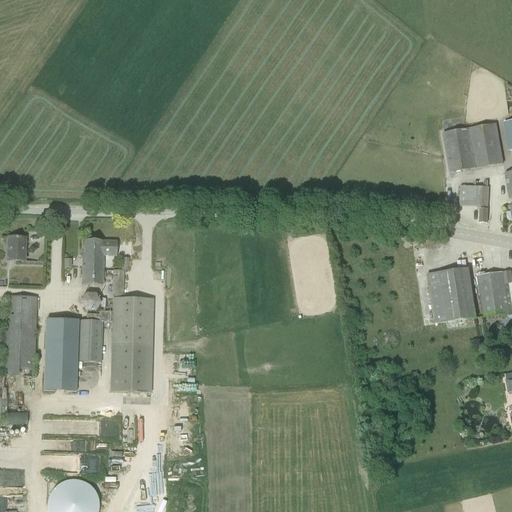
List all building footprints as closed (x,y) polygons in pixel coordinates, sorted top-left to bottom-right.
[(442,134),(449,173),(503,164),(496,125),(442,134)] [(488,188),(460,187),(459,207),(487,208),(488,188)] [(7,262),(24,263),(25,239),(8,238),(7,262)] [(95,257),(104,257),(116,257),(117,242),(84,241),(83,255),(82,255),(82,270),(91,271),(91,263),(93,263),(93,261),(95,261),(95,257)] [(103,286),(104,257),(95,257),(95,261),(93,261),(93,263),(91,263),(91,271),(82,270),(81,285),(103,286)] [(123,297),(123,286),(123,280),(124,271),(112,271),(112,280),(111,297),(123,297)] [(511,278),(511,272),(477,277),(484,318),(509,315),(508,313),(511,312),(511,278)] [(85,294),(79,303),(84,312),(95,313),(101,304),(96,294),(85,294)] [(17,369),(35,370),(37,297),(7,296),(5,377),(17,377),(17,369)] [(99,312),(99,322),(103,322),(112,322),(111,345),(110,393),(151,394),(152,346),(153,300),(113,299),(112,312),(99,312)] [(79,321),(77,362),(101,363),(103,322),(99,322),(79,321)] [(7,412),(6,427),(26,428),(27,412),(7,412)] [(45,421),(44,434),(115,436),(115,424),(45,421)]
